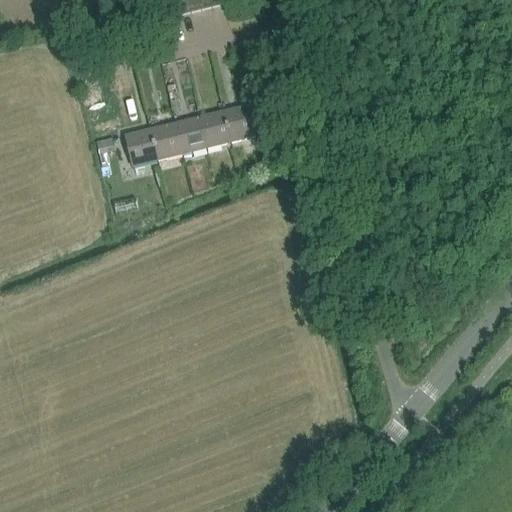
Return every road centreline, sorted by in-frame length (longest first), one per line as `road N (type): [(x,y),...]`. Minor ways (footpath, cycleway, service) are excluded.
road 1 (unclassified): [(413,413),(393,384),(297,0)]
road 2 (tertiary): [(413,413),(511,294)]
road 3 (tertiary): [(333,511),(413,413)]
